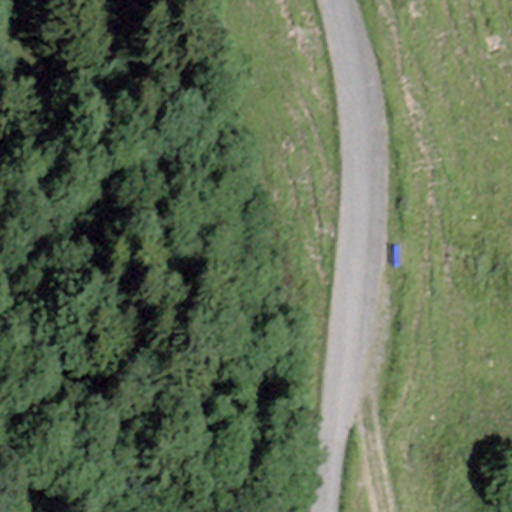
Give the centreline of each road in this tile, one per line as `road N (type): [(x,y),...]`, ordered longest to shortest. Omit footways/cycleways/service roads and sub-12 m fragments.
road 1 (unclassified): [(329,0),(347,41),(351,230),(334,511)]
road 2 (track): [(389,511),(351,230)]
